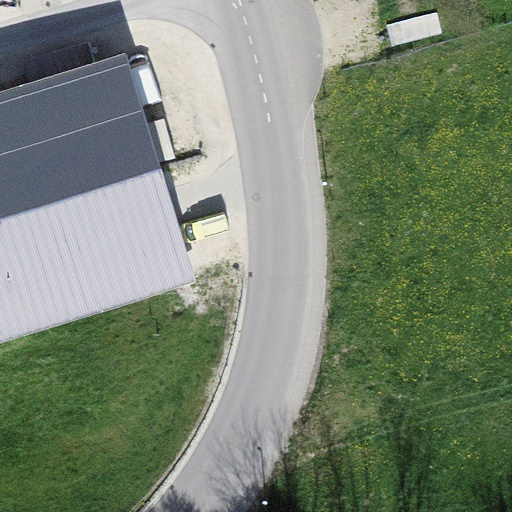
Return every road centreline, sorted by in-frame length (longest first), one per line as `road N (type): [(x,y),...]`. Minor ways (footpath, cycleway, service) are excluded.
road 1 (residential): [(229,0),(272,146),(279,221),(272,321),(250,409),(189,511)]
road 2 (residential): [(151,0),(0,41)]
